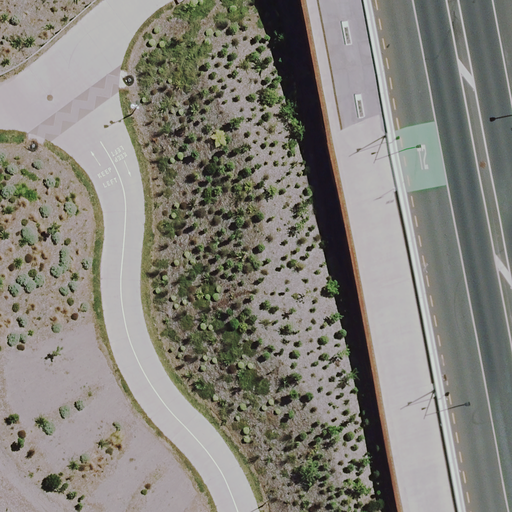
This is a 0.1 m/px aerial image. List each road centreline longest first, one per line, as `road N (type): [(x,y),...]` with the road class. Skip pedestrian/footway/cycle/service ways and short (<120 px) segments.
road 1 (primary): [(494,207),(414,0)]
road 2 (primary): [(492,0),(494,207)]
